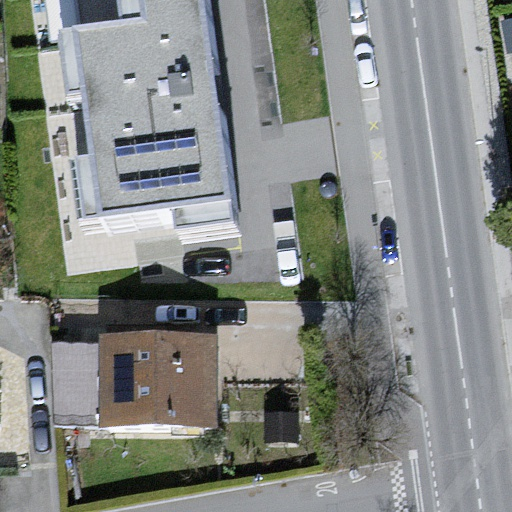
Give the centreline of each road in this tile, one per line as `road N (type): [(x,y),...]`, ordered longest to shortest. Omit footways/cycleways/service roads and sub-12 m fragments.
road 1 (tertiary): [(406,0),(475,480)]
road 2 (residential): [(475,480),(298,511)]
